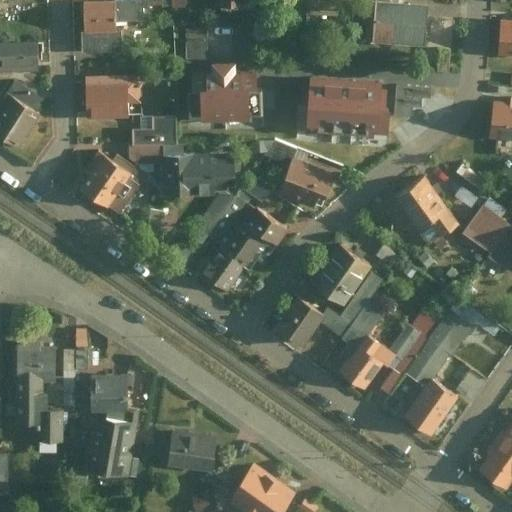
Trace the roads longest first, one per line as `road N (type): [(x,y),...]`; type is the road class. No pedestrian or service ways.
road 1 (residential): [(380,511),(235,400),(84,301),(0,269)]
road 2 (residential): [(247,327),(313,234),(466,102),(475,79),(479,0)]
road 3 (residential): [(247,327),(42,189)]
road 4 (residential): [(443,465),(247,327)]
road 5 (residential): [(42,189),(70,142),(65,0)]
